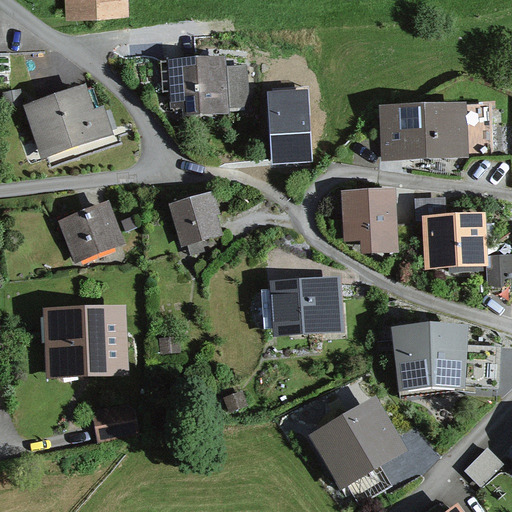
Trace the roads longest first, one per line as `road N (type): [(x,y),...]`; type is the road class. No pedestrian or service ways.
road 1 (residential): [(9,0),(115,85),(176,167),(0,188)]
road 2 (residential): [(302,213),(321,243),(392,285),(511,322)]
